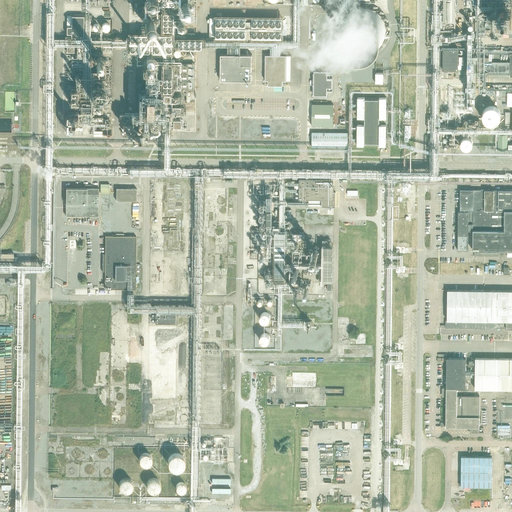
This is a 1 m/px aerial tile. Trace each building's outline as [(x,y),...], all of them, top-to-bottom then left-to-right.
[(455,0),(445,0),(445,21),(455,21),(455,0)] [(388,32),(388,30),(388,27),(388,25),(387,23),(386,20),(385,18),(384,15),(382,13),(381,12),(379,9),(377,8),(375,7),(373,6),(371,5),(368,4),(366,4),(363,3),(359,3),(357,4),(354,5),(352,5),(350,6),(347,8),(345,9),(343,11),(341,13),(340,15),(339,16),(338,19),(337,22),(336,24),(335,27),(335,29),(335,32),(336,35),(336,37),(337,40),(338,42),(339,44),(341,46),(343,48),(345,50),(347,51),(349,53),(351,54),(353,54),(356,55),(359,56),(361,56),(364,56),(366,56),(371,54),(373,53),(375,52),(378,51),(380,49),(382,47),(383,45),(385,42),(386,40),(387,37),(388,35),(388,32)] [(83,37),(84,16),(71,16),(71,27),(67,26),(66,34),(71,34),(71,36),(83,37)] [(281,18),(213,16),(212,39),(281,40),(281,18)] [(153,26),(154,24),(154,22),(153,21),(152,20),(151,19),(149,19),(148,19),(147,19),(146,20),(145,21),(145,22),(144,22),(144,24),(144,25),(145,26),(145,27),(146,28),(147,28),(149,29),(150,29),(151,28),(152,27),(153,26)] [(102,30),(103,30),(104,31),(105,31),(106,31),(107,30),(108,30),(108,29),(109,29),(109,28),(109,27),(109,26),(109,25),(109,24),(108,24),(107,23),(106,23),(105,23),(104,23),(103,23),(103,24),(102,24),(102,25),(101,26),(101,27),(101,28),(102,29),(102,30)] [(449,44),(443,44),(443,57),(443,70),(458,70),(458,69),(464,69),(464,48),(449,48),(449,44)] [(220,80),(251,81),(252,54),(221,54),(220,80)] [(488,58),(474,58),(474,72),(510,72),(510,77),(511,76),(511,54),(510,54),(510,62),(488,62),(488,58)] [(285,81),(286,55),(265,55),(265,80),(268,80),(268,85),(283,86),(283,81),(285,81)] [(190,81),(189,72),(184,72),(184,67),(180,68),(181,82),(190,81)] [(385,83),(386,70),(377,70),(377,83),(385,83)] [(327,77),(327,72),(314,72),(314,96),(327,96),(327,90),(332,90),(332,77),(327,77)] [(156,83),(155,102),(163,103),(165,83),(156,83)] [(185,97),(176,98),(177,105),(186,104),(185,97)] [(364,118),(364,124),(357,124),(357,145),(364,145),(364,143),(378,143),(378,146),(386,146),(386,125),(379,125),(379,118),(386,118),(386,97),(379,97),(379,99),(365,99),(365,97),(357,97),(357,118),(364,118)] [(501,121),(501,119),(501,118),(500,116),(500,114),(498,113),(497,112),(496,111),(494,110),(492,110),(490,110),(489,110),(487,111),(485,112),(484,114),(483,115),(482,117),(482,119),(482,121),(483,123),(484,124),(485,126),(486,127),(488,128),(489,128),(491,129),(493,129),(495,128),(496,127),(498,126),(499,125),(500,123),(501,121)] [(312,132),(311,147),(348,147),(348,132),(312,132)] [(472,145),(473,144),(472,142),(472,141),(471,140),(470,139),(469,139),(467,138),(465,139),(464,139),(463,140),(462,141),(461,142),(461,143),(461,144),(461,146),(462,147),(462,148),(463,149),(464,150),(466,150),(467,150),(469,150),(471,149),(471,148),(472,147),(472,145)] [(508,172),(470,171),(470,179),(489,180),(489,176),(511,176),(511,169),(508,170),(508,172)] [(333,179),(299,179),(299,200),(314,200),(314,202),(316,202),(316,200),(322,200),(322,207),(335,207),(335,192),(333,192),(333,179)] [(111,182),(102,182),(102,192),(111,192),(111,182)] [(99,188),(66,188),(65,216),(89,216),(89,220),(98,220),(98,216),(99,188)] [(116,201),(136,201),(137,188),(116,188),(116,201)] [(511,189),(490,190),(490,188),(487,188),(487,190),(460,189),(460,210),(468,210),(468,212),(458,212),(457,250),(468,250),(468,231),(473,231),(473,250),(507,250),(507,251),(505,251),(505,253),(507,253),(507,256),(511,256),(511,189)] [(280,220),(279,242),(290,243),(291,224),(285,224),(285,220),(280,220)] [(154,227),(156,228),(155,248),(165,248),(165,224),(154,223),(154,227)] [(114,236),(105,236),(105,254),(102,254),(102,272),(105,272),(105,289),(110,289),(110,294),(124,294),(124,289),(136,289),(136,255),(136,236),(115,236),(116,235),(114,235),(114,236)] [(279,243),(278,270),(289,270),(290,243),(279,243)] [(0,260),(0,261),(13,261),(13,253),(0,253),(0,260)] [(445,328),(497,328),(497,330),(499,330),(499,328),(511,328),(511,290),(447,290),(447,320),(445,320),(445,328)] [(261,309),(262,321),(273,320),(272,308),(261,309)] [(155,314),(155,323),(175,323),(175,314),(155,314)] [(267,345),(276,331),(267,326),(259,340),(267,345)] [(150,338),(153,339),(153,331),(157,331),(157,332),(160,333),(160,327),(151,327),(150,338)] [(367,343),(368,335),(353,334),(352,342),(367,343)] [(475,370),(475,371),(466,371),(466,358),(446,358),(446,388),(442,388),(442,396),(446,396),(446,422),(440,422),(440,426),(445,426),(445,427),(470,427),(469,433),(483,433),(483,428),(479,428),(479,396),(457,395),(457,388),(465,388),(465,373),(475,373),(475,389),(500,389),(500,391),(507,391),(507,389),(511,389),(511,358),(475,358),(475,361),(469,360),(469,366),(475,366),(475,367),(471,367),(471,370),(475,370)] [(55,383),(67,383),(67,381),(76,381),(76,373),(61,372),(61,368),(56,368),(55,383)] [(124,380),(124,370),(115,370),(115,381),(124,380)] [(319,387),(320,370),(295,370),(294,371),(289,370),(288,386),(319,387)] [(74,397),(68,408),(77,413),(82,401),(74,397)] [(93,398),(86,401),(86,403),(83,405),(86,411),(97,407),(93,398)] [(81,459),(85,446),(77,444),(73,457),(81,459)] [(224,461),(225,445),(212,445),(212,458),(216,458),(216,461),(224,461)] [(109,447),(101,446),(100,458),(109,458),(109,447)] [(184,463),(184,461),(184,459),(184,457),(183,455),(182,454),(180,453),(178,452),(177,452),(175,451),(173,452),(171,452),(170,453),(168,454),(167,456),(167,457),(166,459),(166,461),(166,463),(167,464),(167,466),(169,467),(170,469),(172,469),(174,470),(176,470),(178,470),(179,469),(181,468),(182,467),(183,466),(184,464),(184,463)] [(151,461),(151,460),(151,458),(151,457),(150,456),(149,455),(148,454),(147,453),(146,453),(144,453),(143,453),(142,453),(140,454),(139,455),(138,456),(138,457),(137,458),(137,460),(137,461),(138,462),(138,464),(139,465),(140,466),(141,466),(143,467),(144,467),(145,467),(146,467),(148,466),(149,465),(150,464),(151,462),(151,461)] [(492,456),(461,456),(461,486),(471,486),(491,487),(492,456)] [(132,487),(132,486),(132,484),(131,483),(131,482),(130,481),(128,479),(126,479),(125,479),(124,479),(123,479),(121,480),(120,481),(119,482),(118,483),(118,484),(118,486),(118,487),(118,488),(119,490),(120,491),(121,492),(122,492),(123,493),(125,493),(126,493),(128,492),(129,492),(130,491),(131,490),(131,488),(132,487)] [(160,488),(160,486),(160,485),(159,484),(159,483),(158,481),(156,480),(155,480),(153,479),(151,479),(150,480),(149,480),(148,481),(147,482),(146,483),(146,485),(146,486),(146,487),(146,489),(147,490),(148,491),(149,492),(150,493),(151,493),(153,493),(154,493),(155,493),(157,492),(158,491),(159,490),(159,489),(160,488)] [(184,489),(184,488),(184,487),(183,485),(182,484),(181,483),(180,483),(179,483),(178,483),(176,484),(175,485),(175,486),(174,487),(174,488),(175,490),(175,491),(176,492),(177,493),(178,493),(179,493),(180,493),(181,493),(183,492),(184,491),(184,490),(184,489)]
